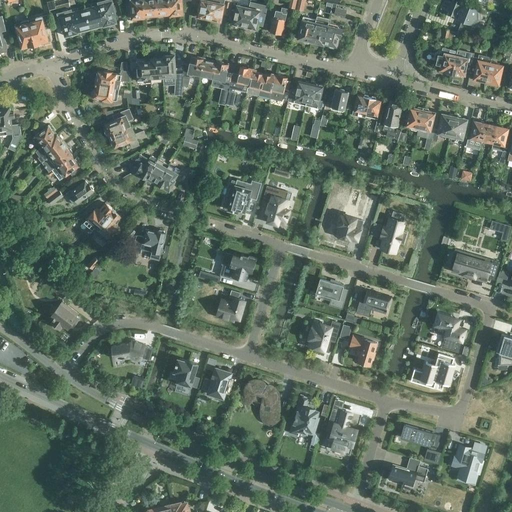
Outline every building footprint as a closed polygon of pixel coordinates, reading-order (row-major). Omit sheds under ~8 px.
[(46,0),(49,12),(61,8),(59,1),(55,2),(54,0),(46,0)] [(97,0),(98,1),(99,5),(104,24),(104,25),(117,22),(115,15),(116,15),(112,0),(97,0)] [(144,17),(144,16),(142,0),(130,0),(131,10),(133,10),(134,18),(144,17)] [(142,0),(144,16),(157,14),(156,0),(142,0)] [(170,13),(168,0),(156,0),(157,14),(170,13)] [(168,0),(170,13),(170,15),(181,14),(180,6),(183,5),(182,0),(168,0)] [(209,18),(212,1),(212,0),(200,0),(197,15),(200,16),(203,17),(203,18),(206,19),(208,18),(209,18)] [(238,26),(244,27),(249,5),(238,3),(238,0),(232,0),(231,7),(229,15),(234,16),(233,23),(238,24),(238,26)] [(288,0),(287,6),(295,8),(296,0),(288,0)] [(296,0),(295,8),(303,10),(305,0),(296,0)] [(88,15),(91,28),(104,24),(99,5),(98,1),(92,2),(85,4),(88,15)] [(212,1),(209,18),(210,18),(211,20),(213,20),(215,19),(217,20),(220,20),(224,3),(212,1)] [(460,2),(454,8),(454,17),(463,20),(458,32),(469,35),(473,24),(475,25),(481,19),(481,11),(478,9),(480,4),(474,1),(471,7),(460,2)] [(331,12),(345,16),(347,10),(336,7),(337,4),(333,3),(331,12)] [(88,15),(85,4),(71,8),(75,21),(77,32),(91,28),(88,15)] [(249,5),(244,27),(250,29),(251,27),(256,28),(261,8),(249,5)] [(281,11),(276,10),(275,16),(273,16),(272,23),(273,23),(271,31),(280,33),(282,25),(283,26),(285,20),(286,20),(288,8),(282,7),(281,11)] [(77,32),(75,21),(71,8),(64,10),(64,11),(58,13),(62,29),(64,29),(66,36),(78,33),(77,32)] [(29,22),(35,44),(36,43),(38,45),(42,44),(42,42),(48,40),(47,35),(48,35),(46,28),(45,28),(42,16),(35,17),(36,20),(29,22)] [(298,38),(311,41),(315,22),(308,21),(309,18),(303,16),(298,38)] [(35,44),(29,22),(22,24),(21,21),(15,23),(18,35),(17,36),(19,43),(20,43),(22,48),(27,46),(29,47),(33,46),(34,44),(35,44)] [(315,22),(311,41),(323,44),(324,43),(328,25),(315,22)] [(328,25),(324,43),(336,46),(339,36),(340,37),(342,25),(328,22),(328,25)] [(443,37),(457,40),(459,33),(445,29),(443,37)] [(444,71),(452,73),(456,54),(450,53),(451,49),(443,47),(442,55),(439,54),(437,63),(441,64),(440,69),(444,70),(444,71)] [(176,95),(181,95),(183,75),(176,74),(174,54),(162,55),(163,57),(161,57),(163,77),(164,81),(160,81),(160,87),(164,87),(164,83),(172,82),(172,77),(175,76),(175,91),(176,95)] [(456,54),(452,73),(460,75),(461,74),(464,75),(466,64),(471,65),(473,56),(468,55),(468,57),(456,54)] [(478,57),(473,56),(471,65),(476,66),(473,78),(478,79),(479,81),(485,83),(490,62),(486,61),(487,56),(479,54),(478,57)] [(183,75),(181,95),(181,97),(187,99),(189,89),(187,88),(190,76),(200,79),(200,76),(204,58),(202,58),(201,57),(199,56),(199,57),(192,55),(187,75),(183,75)] [(150,60),(149,60),(151,81),(152,81),(152,78),(163,77),(161,57),(150,58),(150,60)] [(204,58),(200,76),(212,78),(216,61),(213,61),(213,59),(211,59),(210,60),(204,59),(204,58)] [(151,81),(149,60),(136,61),(138,82),(151,81)] [(216,61),(212,78),(213,78),(212,81),(225,84),(225,80),(228,64),(221,62),(221,61),(219,61),(219,62),(216,61)] [(490,62),(485,83),(491,84),(493,82),(498,84),(502,65),(490,62)] [(236,86),(247,89),(252,68),(240,65),(237,81),(237,82),(236,86)] [(253,68),(252,68),(247,89),(246,92),(258,95),(264,73),(252,70),(253,68)] [(97,85),(119,88),(120,80),(130,82),(129,71),(120,70),(120,74),(111,73),(111,71),(103,70),(103,71),(98,70),(97,76),(96,77),(94,78),(94,81),(95,82),(96,82),(95,84),(97,85)] [(275,75),(264,73),(258,95),(270,98),(276,73),(275,73),(275,75)] [(276,73),(270,98),(269,100),(274,101),(277,90),(283,92),(287,76),(276,73)] [(306,104),(311,83),(298,81),(294,100),(289,99),(286,112),(292,113),(294,102),(306,104)] [(311,83),(306,104),(318,107),(322,86),(311,83)] [(119,88),(97,85),(96,88),(95,88),(94,90),(93,90),(92,91),(92,94),(93,95),(93,97),(103,99),(102,100),(111,101),(112,100),(116,101),(117,100),(119,88)] [(227,97),(230,87),(224,86),(220,103),(226,105),(227,97)] [(337,107),(344,109),(348,91),(335,88),(334,94),(333,94),(331,102),(332,102),(331,108),(337,109),(337,107)] [(125,89),(123,97),(127,97),(128,107),(133,106),(132,93),(130,93),(131,89),(125,89)] [(351,114),(364,117),(369,97),(358,94),(354,109),(353,109),(351,114)] [(369,97),(364,117),(365,117),(365,115),(377,118),(374,131),(378,132),(382,116),(377,115),(381,99),(369,97)] [(387,136),(398,139),(400,132),(397,131),(398,126),(397,126),(402,103),(389,100),(384,123),(383,129),(388,130),(387,136)] [(403,123),(418,127),(423,109),(410,106),(407,118),(405,117),(403,123)] [(0,135),(13,133),(13,132),(9,107),(0,108),(0,135)] [(109,136),(131,127),(131,126),(128,120),(133,118),(129,109),(113,115),(115,119),(112,120),(104,123),(106,127),(105,128),(106,129),(105,130),(106,134),(108,134),(109,136)] [(423,109),(418,127),(430,130),(435,111),(423,109)] [(450,135),(454,116),(443,113),(439,130),(435,129),(432,140),(436,141),(439,132),(444,133),(444,136),(449,137),(449,134),(450,135)] [(454,116),(450,135),(452,135),(452,137),(458,139),(458,140),(460,140),(459,144),(458,144),(456,154),(462,155),(467,135),(463,135),(466,119),(454,116)] [(321,120),(315,119),(314,123),(313,123),(310,136),(316,137),(321,120)] [(480,144),(481,139),(485,123),(474,120),(469,139),(470,139),(470,142),(480,144)] [(294,123),(291,137),(297,139),(301,125),(294,123)] [(489,124),(485,123),(481,139),(481,142),(485,143),(486,140),(493,142),(497,124),(491,123),(489,124)] [(40,147),(42,146),(56,134),(52,129),(52,128),(49,124),(45,126),(45,127),(32,137),(40,147)] [(497,124),(493,142),(492,148),(502,151),(507,128),(502,127),(502,125),(497,124)] [(131,127),(109,136),(110,137),(109,138),(110,141),(112,142),(113,143),(115,147),(122,144),(123,144),(130,141),(133,147),(139,145),(137,140),(146,137),(144,130),(134,134),(131,127)] [(197,146),(198,138),(193,137),(195,128),(186,127),(183,144),(197,146)] [(13,132),(13,133),(14,144),(19,143),(21,138),(20,131),(13,132)] [(400,132),(398,139),(399,139),(399,140),(405,142),(407,133),(401,132),(400,132)] [(42,146),(49,156),(65,144),(62,139),(62,137),(60,134),(58,134),(57,134),(56,134),(42,146)] [(65,144),(49,156),(57,166),(71,155),(73,154),(72,153),(72,150),(70,148),(68,148),(65,144)] [(133,171),(146,178),(158,158),(157,159),(152,155),(150,156),(149,159),(139,153),(132,158),(136,165),(136,166),(134,166),(132,169),(133,171)] [(389,153),(387,161),(393,162),(395,155),(389,153)] [(71,155),(57,166),(48,172),(51,176),(54,173),(60,180),(70,173),(72,176),(79,171),(77,168),(80,165),(76,160),(71,155)] [(403,164),(409,165),(411,157),(405,155),(403,164)] [(39,167),(47,160),(44,157),(36,163),(38,165),(34,169),(35,170),(39,166),(39,167)] [(157,184),(158,184),(169,165),(158,158),(146,178),(147,179),(147,178),(157,183),(157,184)] [(169,165),(158,184),(164,187),(169,190),(175,180),(174,179),(177,174),(178,174),(180,169),(176,166),(175,168),(169,165)] [(458,168),(450,166),(448,177),(455,179),(456,176),(458,168)] [(471,179),(473,171),(463,169),(461,178),(471,179)] [(248,205),(250,198),(257,199),(262,183),(252,180),(251,183),(237,179),(236,181),(232,180),(230,188),(234,189),(231,199),(227,198),(225,206),(229,207),(228,209),(238,212),(239,210),(245,211),(247,205),(248,205)] [(71,191),(71,190),(66,193),(70,198),(70,199),(74,205),(94,190),(93,189),(94,187),(92,184),(90,185),(89,184),(88,184),(86,180),(71,191)] [(289,200),(281,198),(283,190),(267,185),(263,198),(270,200),(266,213),(270,214),(268,221),(278,224),(279,221),(285,223),(287,215),(288,216),(289,214),(288,213),(289,209),(286,209),(289,200)] [(48,199),(60,190),(61,189),(59,186),(56,188),(54,186),(44,193),(48,199)] [(60,190),(48,199),(52,205),(64,196),(60,190)] [(370,194),(363,217),(371,220),(378,197),(370,194)] [(97,228),(113,209),(106,202),(99,210),(96,207),(84,222),(92,229),(95,226),(97,228)] [(113,209),(97,228),(101,231),(98,234),(107,241),(119,227),(116,224),(122,217),(113,209)] [(405,219),(407,214),(394,209),(392,214),(405,219)] [(350,238),(357,240),(363,220),(343,214),(342,215),(341,215),(338,225),(339,225),(336,235),(350,239),(350,238)] [(41,219),(42,226),(52,224),(51,217),(41,219)] [(383,226),(380,237),(381,237),(384,238),(381,247),(382,247),(382,249),(394,252),(394,251),(396,251),(398,242),(399,242),(399,243),(400,243),(403,231),(402,232),(402,231),(404,222),(403,222),(403,221),(391,218),(390,218),(387,227),(384,226),(383,226)] [(504,231),(502,237),(508,239),(511,224),(492,219),(490,227),(504,231)] [(378,236),(382,225),(374,223),(371,234),(378,236)] [(150,258),(159,260),(161,253),(166,232),(165,232),(164,230),(160,229),(158,230),(157,230),(157,232),(146,229),(144,236),(137,235),(133,251),(141,252),(142,248),(152,251),(150,258)] [(234,254),(225,252),(221,264),(223,264),(220,275),(236,279),(236,277),(245,279),(248,272),(251,272),(253,265),(255,265),(257,257),(249,255),(248,257),(243,255),(243,253),(241,253),(241,254),(234,252),(234,254)] [(455,261),(453,268),(464,272),(463,274),(475,277),(476,275),(481,277),(481,275),(487,277),(487,278),(489,279),(490,278),(491,278),(494,280),(500,261),(495,260),(494,264),(491,263),(490,262),(490,263),(486,261),(485,261),(481,260),(481,259),(480,259),(469,256),(468,256),(464,255),(464,254),(463,254),(463,255),(459,253),(457,252),(457,253),(458,253),(457,257),(456,257),(455,261)] [(87,265),(92,269),(99,261),(94,257),(87,265)] [(98,264),(93,270),(90,274),(94,278),(103,269),(98,264)] [(220,277),(201,271),(199,276),(219,282),(220,277)] [(320,278),(316,292),(332,297),(329,305),(343,309),(345,300),(340,299),(344,285),(320,278)] [(239,319),(245,300),(239,298),(240,292),(231,290),(229,296),(234,298),(233,303),(221,299),(217,315),(234,320),(235,317),(239,319)] [(361,294),(356,312),(364,314),(366,308),(384,313),(385,311),(386,311),(387,310),(388,310),(392,297),(382,294),(382,295),(368,291),(366,296),(361,294)] [(51,322),(60,330),(64,325),(69,328),(72,324),(74,326),(80,318),(77,315),(78,313),(62,301),(51,315),(53,316),(52,317),(54,318),(51,322)] [(347,312),(345,319),(359,323),(361,318),(355,316),(355,314),(347,312)] [(435,325),(447,328),(442,347),(458,351),(461,340),(462,341),(465,329),(457,327),(459,319),(458,319),(456,318),(453,318),(454,317),(452,317),(438,313),(435,325)] [(329,335),(336,337),(340,323),(333,320),(331,326),(316,322),(316,324),(313,323),(309,338),(311,339),(309,346),(325,350),(329,335)] [(340,335),(348,337),(352,324),(343,322),(340,335)] [(511,335),(502,332),(497,350),(500,351),(499,364),(498,364),(498,365),(511,363),(511,335)] [(351,335),(348,345),(358,348),(356,354),(359,355),(358,361),(360,361),(360,363),(367,366),(368,364),(370,364),(374,351),(369,350),(371,341),(351,335)] [(149,359),(152,348),(145,346),(145,344),(132,340),(131,342),(123,343),(112,345),(115,359),(123,357),(123,358),(125,358),(125,357),(130,356),(141,359),(141,357),(149,359)] [(177,384),(190,388),(191,386),(197,387),(200,377),(194,376),(198,364),(189,361),(188,362),(187,362),(187,361),(180,358),(180,360),(178,359),(177,363),(176,363),(176,365),(174,372),(180,373),(177,384)] [(414,369),(411,381),(436,388),(438,381),(451,385),(457,365),(440,359),(435,375),(414,369)] [(231,372),(216,368),(214,374),(213,373),(212,376),(213,376),(208,393),(223,397),(226,388),(227,388),(229,380),(231,372)] [(262,401),(266,403),(267,404),(269,404),(270,403),(272,403),(273,402),(274,401),(276,399),(276,398),(276,397),(277,397),(277,396),(277,395),(277,394),(277,393),(276,392),(276,391),(276,390),(275,390),(275,389),(274,388),(273,388),(273,387),(272,387),(272,386),(271,386),(270,386),(269,386),(269,385),(268,385),(267,385),(266,385),(265,386),(264,386),(263,385),(263,384),(262,384),(262,383),(261,383),(261,382),(260,382),(260,381),(259,381),(258,381),(257,380),(256,380),(255,380),(254,380),(253,380),(252,380),(251,381),(250,381),(249,382),(248,382),(248,383),(247,383),(247,384),(246,384),(246,385),(245,386),(245,387),(245,388),(245,389),(244,389),(244,390),(244,391),(245,391),(245,392),(245,393),(245,394),(246,395),(246,396),(247,396),(247,397),(248,397),(248,398),(249,398),(250,398),(250,399),(251,399),(252,399),(253,399),(257,399),(260,400),(262,401)] [(315,430),(319,417),(317,416),(319,411),(315,409),(315,408),(308,406),(310,397),(301,394),(296,411),(297,411),(294,423),(300,425),(298,431),(307,434),(307,433),(312,434),(312,432),(313,430),(315,430)] [(348,444),(348,445),(350,446),(351,446),(351,445),(353,446),(357,430),(348,427),(348,424),(349,424),(350,424),(349,424),(350,422),(350,421),(349,421),(350,418),(351,418),(351,417),(352,416),(352,415),(351,415),(352,413),(342,410),(342,411),(334,409),(332,416),(336,417),(332,430),(331,432),(332,432),(330,439),(334,440),(332,448),(344,451),(346,444),(348,444)] [(437,431),(408,423),(405,437),(434,444),(437,431)] [(443,451),(427,446),(423,459),(439,464),(443,451)] [(483,452),(471,449),(470,451),(459,448),(456,456),(454,455),(451,465),(464,469),(461,477),(474,481),(476,473),(478,473),(482,461),(480,461),(483,452)] [(418,465),(417,471),(395,465),(394,469),(391,469),(391,470),(389,479),(403,483),(402,484),(404,485),(404,484),(413,486),(414,480),(415,480),(415,479),(424,482),(428,468),(418,465)] [(171,503),(173,511),(189,511),(187,502),(180,503),(180,502),(171,504),(171,503)] [(158,507),(159,511),(173,511),(171,503),(169,503),(165,504),(163,505),(163,506),(158,507)]
